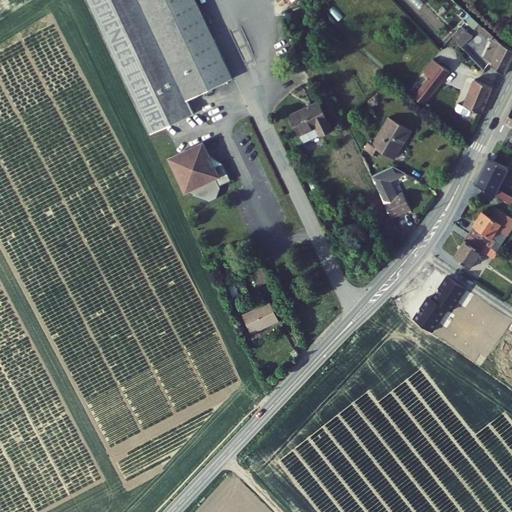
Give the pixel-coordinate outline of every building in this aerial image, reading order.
[(185,103),(229,83),(192,0),(83,0),(83,1),(147,141),(192,120),(185,103)] [(463,11),(459,16),(469,25),(474,20),(463,11)] [(457,23),(446,34),(455,43),(467,32),(457,23)] [(478,24),(473,30),(486,40),(476,52),(482,57),(482,58),(500,73),(511,49),(511,47),(496,39),(478,24)] [(419,71),(425,76),(436,63),(428,58),(419,71)] [(425,76),(411,94),(420,102),(432,87),(437,90),(446,78),(441,75),(445,70),(436,63),(425,76)] [(470,109),(476,112),(488,86),(471,78),(460,105),(456,103),(453,110),(454,113),(464,117),(467,116),(470,109)] [(511,108),(508,106),(502,118),(511,124),(511,108)] [(316,108),(287,122),(296,141),(313,133),(317,142),(330,136),(316,108)] [(366,140),(362,146),(373,153),(377,147),(391,156),(407,128),(386,115),(369,143),(366,140)] [(171,176),(205,156),(202,151),(167,166),(171,176)] [(484,153),(469,182),(511,206),(511,194),(511,195),(494,185),(504,165),(484,153)] [(218,194),(224,191),(212,166),(209,164),(205,156),(171,176),(182,200),(205,211),(216,206),(219,196),(218,194)] [(224,191),(230,189),(222,171),(212,166),(224,191)] [(386,180),(401,172),(391,166),(369,175),(390,217),(409,207),(400,191),(393,195),(386,180)] [(477,209),(467,224),(484,238),(492,226),(503,232),(511,217),(492,205),(486,215),(477,209)] [(467,224),(465,228),(483,240),(484,238),(467,224)] [(483,240),(465,228),(462,233),(464,235),(451,253),(466,264),(483,240)] [(259,267),(246,273),(253,290),(266,284),(259,267)] [(266,307),(238,320),(246,336),(273,324),(266,307)]
